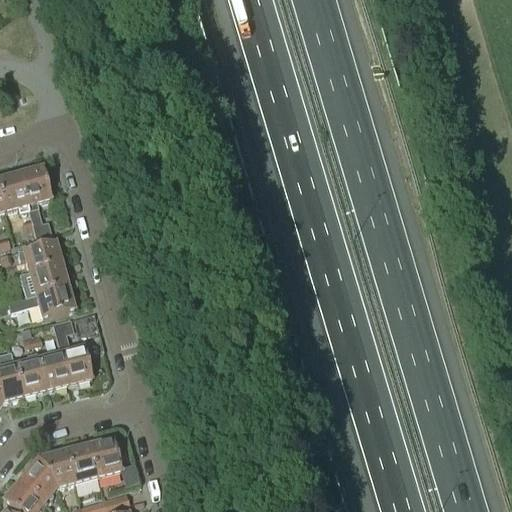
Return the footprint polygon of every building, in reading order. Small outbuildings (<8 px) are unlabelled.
[(29,225),(31,236),(34,247),(51,243),(47,228),(41,230),(37,215),(36,210),(49,206),(41,174),(17,180),(27,218),(29,225)] [(18,220),(27,218),(17,180),(0,184),(0,208),(3,218),(16,215),(18,220)] [(31,236),(29,225),(21,227),(24,238),(31,236)] [(6,245),(0,246),(0,255),(9,254),(6,245)] [(28,279),(60,271),(54,247),(16,257),(19,267),(24,266),(27,279),(28,279)] [(8,259),(0,261),(0,269),(0,271),(10,268),(8,259)] [(66,293),(60,271),(28,279),(27,279),(22,280),(25,291),(30,289),(34,302),(66,293)] [(34,302),(9,309),(11,318),(31,312),(35,327),(73,317),(66,293),(34,302)] [(56,354),(58,360),(59,360),(67,392),(90,386),(82,354),(68,357),(67,352),(68,352),(65,341),(74,339),(70,325),(51,330),(57,354),(56,354)] [(30,343),(33,351),(40,349),(38,341),(30,343)] [(33,351),(30,343),(20,345),(23,354),(33,351)] [(44,398),(67,392),(59,360),(58,360),(45,363),(44,358),(34,360),(36,366),(36,365),(44,398)] [(27,368),(13,371),(16,385),(21,403),(44,398),(36,365),(36,366),(34,360),(26,362),(27,368)] [(0,408),(0,409),(21,403),(16,385),(13,371),(0,374),(0,408)] [(111,446),(88,452),(97,484),(119,478),(111,446)] [(74,490),(97,484),(88,452),(65,458),(74,490)] [(56,495),(74,490),(65,458),(38,465),(56,495)] [(55,495),(56,495),(38,465),(36,465),(17,488),(42,508),(45,511),(46,511),(51,505),(48,503),(55,495)] [(134,470),(121,474),(127,494),(140,489),(134,470)] [(45,511),(42,508),(17,488),(1,508),(6,511),(45,511)] [(103,505),(104,511),(127,511),(124,500),(103,505)]
